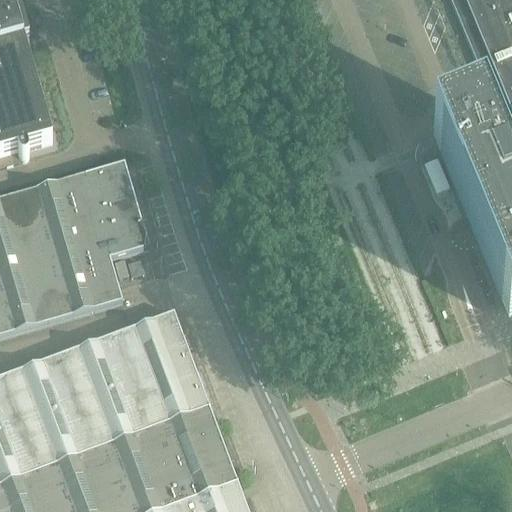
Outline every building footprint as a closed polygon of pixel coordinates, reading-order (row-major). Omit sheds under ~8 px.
[(0,0),(0,172),(13,169),(25,166),(26,166),(26,165),(27,165),(27,164),(28,164),(28,163),(28,162),(29,162),(29,161),(29,160),(27,154),(52,147),(24,49),(29,48),(25,33),(29,32),(27,26),(25,20),(21,22),(17,7),(12,9),(9,0),(0,0)] [(473,245),(508,327),(511,325),(511,0),(448,0),(503,132),(489,137),(482,121),(454,133),(443,138),(431,142),(437,158),(446,179),(453,195),(456,204),(468,231),(473,245)] [(437,162),(423,168),(435,198),(449,192),(437,162)] [(0,343),(122,308),(109,265),(148,254),(124,170),(0,205),(0,343)] [(114,268),(119,283),(128,280),(124,265),(114,268)] [(139,266),(127,269),(132,283),(144,280),(139,266)] [(173,319),(0,384),(0,491),(209,414),(173,319)] [(209,414),(0,491),(0,511),(173,511),(237,489),(209,414)] [(173,511),(245,511),(237,489),(173,511)]
